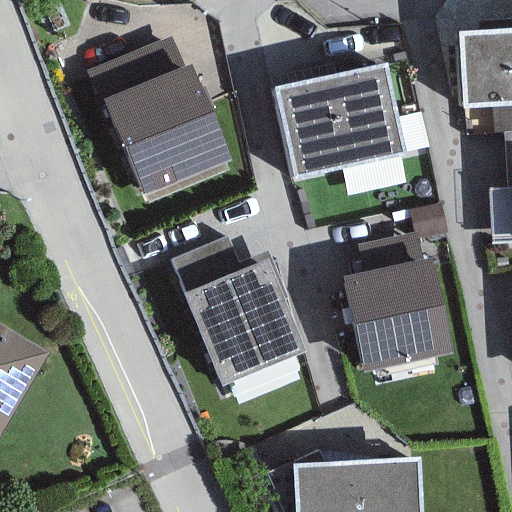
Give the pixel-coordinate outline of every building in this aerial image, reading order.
[(511,30),(457,33),(462,109),(489,108),(492,133),(501,132),(511,132),(511,30)] [(170,37),(84,71),(106,120),(110,119),(144,194),(230,161),(203,88),(200,89),(190,65),(183,67),(170,37)] [(385,63),(274,88),(293,177),(404,152),(385,63)] [(488,189),(491,241),(511,241),(511,132),(501,132),(503,188),(488,189)] [(445,233),(440,204),(408,210),(412,231),(416,231),(418,239),(445,233)] [(361,274),(422,261),(416,231),(412,231),(355,246),(361,274)] [(240,270),(237,262),(226,236),(168,260),(181,294),(240,270)] [(240,270),(181,294),(221,387),(304,352),(282,299),(286,298),(267,251),(237,262),(240,270)] [(361,274),(341,278),(362,374),(451,354),(430,260),(422,261),(361,274)] [(0,433),(47,354),(0,325),(0,433)] [(421,511),(419,460),(293,465),(295,511),(421,511)]
